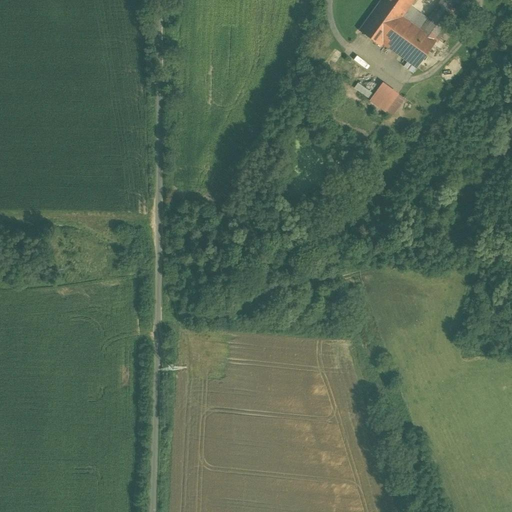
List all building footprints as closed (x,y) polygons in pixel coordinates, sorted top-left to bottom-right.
[(414,0),(382,0),(380,2),(401,18),(414,0)] [(443,0),(420,31),(401,18),(383,44),(417,68),(466,0),(443,0)] [(380,2),(359,31),(380,47),(383,44),(401,18),(380,2)] [(368,97),(371,91),(357,84),(354,89),(368,97)] [(397,95),(382,84),(372,99),(386,110),(397,95)]
